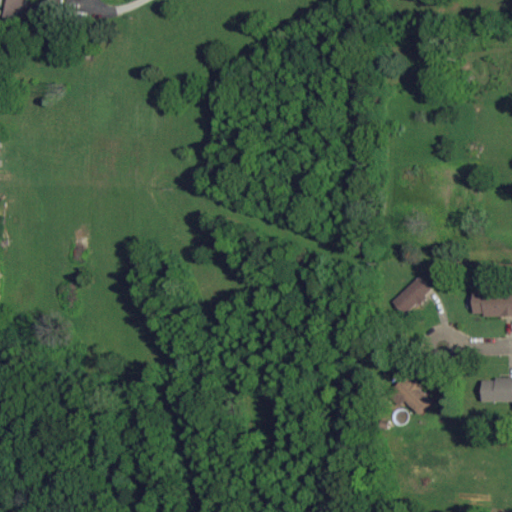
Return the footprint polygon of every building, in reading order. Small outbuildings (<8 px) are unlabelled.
[(28,0),(5,0),(1,16),(23,22),(28,0)] [(46,0),(46,6),(64,8),(65,0),(46,0)] [(410,315),(435,291),(422,277),(397,301),(410,315)] [(511,291),(476,291),(476,315),(511,315),(511,291)] [(424,415),(437,398),(408,376),(395,392),(424,415)] [(511,402),(511,378),(486,378),(485,402),(511,402)]
